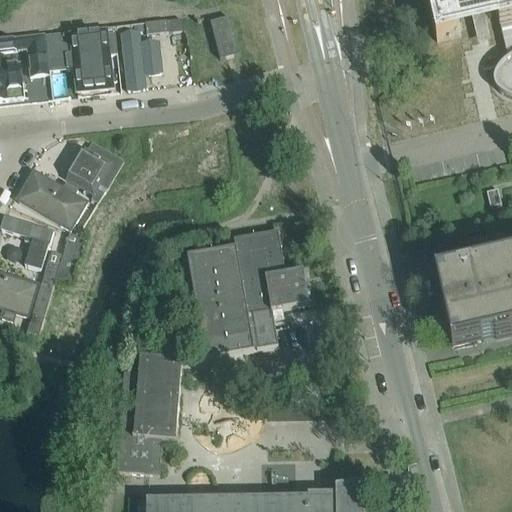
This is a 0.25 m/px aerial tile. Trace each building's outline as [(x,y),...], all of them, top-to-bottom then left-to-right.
[(511,0),(431,0),(435,16),(431,17),(437,43),(459,19),(459,18),(471,16),(474,31),(487,28),(483,13),(495,10),(500,29),(508,62),(506,63),(504,65),(502,67),(500,68),(499,70),(497,72),(495,76),(494,78),(494,80),(494,81),(494,83),(494,85),(494,86),(495,87),(495,89),(496,90),(497,92),(499,94),(500,95),(501,96),(503,96),(509,99),(511,99),(511,0)] [(229,20),(210,25),(220,62),(239,57),(229,20)] [(145,26),(146,26),(147,38),(185,34),(182,22),(168,23),(167,23),(161,24),(145,26)] [(106,34),(71,38),(77,96),(113,92),(109,58),(118,57),(115,36),(107,36),(106,34)] [(62,36),(46,38),(46,40),(49,66),(68,64),(65,35),(62,36)] [(0,42),(0,54),(12,53),(27,52),(27,53),(30,80),(50,78),(50,77),(47,53),(45,37),(10,41),(0,42)] [(140,37),(122,39),(128,94),(146,92),(144,79),(162,77),(159,47),(141,49),(140,37)] [(3,60),(0,60),(0,105),(7,104),(6,95),(22,93),(20,69),(4,70),(3,60)] [(86,153),(68,183),(93,198),(91,202),(98,206),(104,197),(105,195),(98,191),(112,168),(86,153)] [(34,176),(18,204),(71,235),(87,206),(75,199),(78,193),(67,187),(64,193),(34,176)] [(498,192),(486,195),(490,210),(501,207),(498,192)] [(6,220),(2,233),(26,241),(24,245),(32,247),(25,269),(41,273),(49,247),(50,248),(54,235),(6,220)] [(187,257),(202,344),(204,361),(278,349),(275,332),(312,326),(309,308),(304,274),(285,277),(278,234),(234,241),(236,250),(187,257)] [(86,243),(77,240),(70,238),(64,257),(52,254),(42,287),(54,291),(56,284),(72,289),(86,243)] [(511,261),(436,279),(450,344),(480,336),(482,342),(511,335),(511,261)] [(0,277),(0,312),(4,313),(1,322),(13,325),(16,317),(28,321),(38,289),(0,277)] [(44,320),(54,291),(42,287),(40,291),(33,317),(44,320)] [(45,321),(44,320),(33,317),(27,338),(38,342),(45,321)] [(176,446),(182,379),(183,361),(139,358),(138,375),(124,374),(116,470),(111,469),(111,472),(116,473),(116,477),(159,480),(161,445),(176,446)] [(149,507),(136,507),(136,511),(362,511),(356,488),(336,491),(337,497),(308,498),(308,504),(149,507)]
